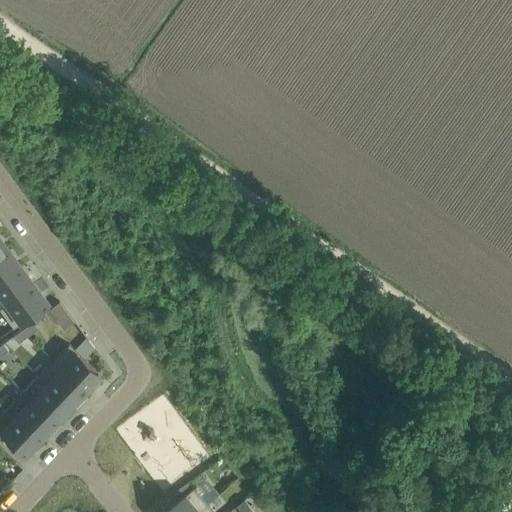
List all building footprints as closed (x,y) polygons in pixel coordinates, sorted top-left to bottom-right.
[(0,238),(0,255),(8,249),(0,238)] [(8,249),(0,255),(0,281),(21,266),(8,249)] [(0,281),(0,292),(7,302),(0,307),(0,308),(34,283),(21,266),(0,281)] [(34,283),(0,308),(0,309),(13,327),(47,301),(34,283)] [(32,321),(23,328),(28,335),(37,328),(32,321)] [(28,335),(23,328),(13,335),(18,342),(28,335)] [(69,344),(53,360),(84,389),(99,373),(69,344)] [(53,360),(38,376),(69,405),(84,389),(53,360)] [(37,374),(22,390),(31,398),(54,420),(69,405),(38,376),(37,374)] [(22,390),(7,405),(16,414),(40,436),(54,420),(31,398),(22,390)] [(7,405),(0,412),(0,429),(0,430),(24,452),(40,436),(16,414),(7,405)] [(164,511),(196,511),(207,504),(193,488),(164,511)]
